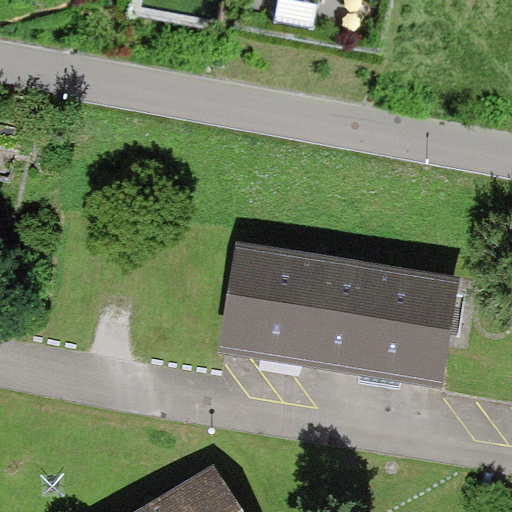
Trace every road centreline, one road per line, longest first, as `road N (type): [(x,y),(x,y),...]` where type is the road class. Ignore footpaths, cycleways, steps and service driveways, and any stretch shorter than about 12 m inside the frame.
road 1 (residential): [(511,164),(0,63)]
road 2 (residential): [(511,451),(0,351)]
